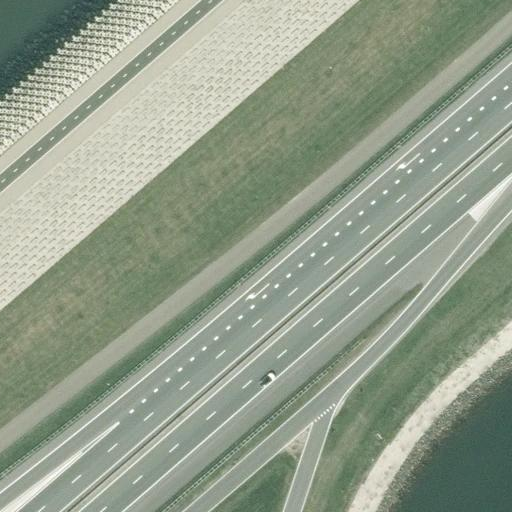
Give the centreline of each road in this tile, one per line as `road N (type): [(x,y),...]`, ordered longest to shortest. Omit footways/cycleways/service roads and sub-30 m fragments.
road 1 (motorway): [(103,511),(511,156)]
road 2 (motorway): [(511,104),(147,419)]
road 3 (motorway): [(342,387),(485,229),(511,168)]
road 4 (unclassified): [(197,511),(342,387)]
road 5 (motorway): [(147,419),(0,503)]
road 6 (motorway): [(147,419),(39,511)]
